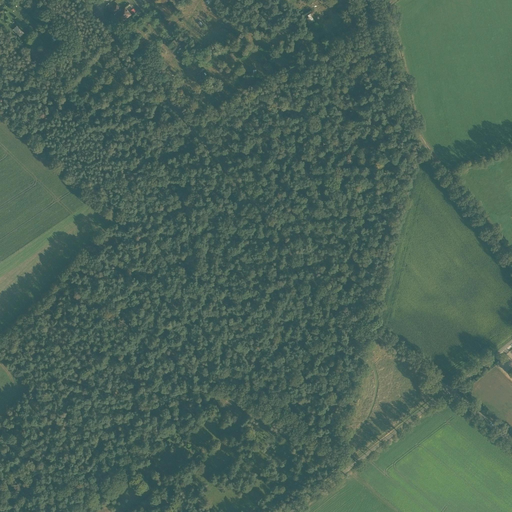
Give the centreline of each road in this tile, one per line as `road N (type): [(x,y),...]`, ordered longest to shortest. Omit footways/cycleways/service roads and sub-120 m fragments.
road 1 (unclassified): [(448,389),(332,290),(86,0)]
road 2 (track): [(511,258),(416,132),(392,0)]
road 3 (track): [(193,130),(0,334)]
road 4 (unclassified): [(292,511),(448,389)]
